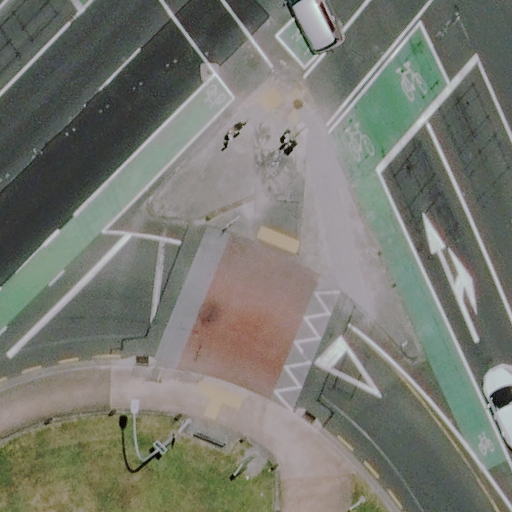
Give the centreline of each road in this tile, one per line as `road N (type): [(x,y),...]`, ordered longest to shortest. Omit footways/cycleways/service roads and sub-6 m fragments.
road 1 (secondary): [(463,511),(433,461),(324,348),(253,323),(77,283),(0,303)]
road 2 (secondary): [(204,0),(0,203)]
road 3 (secondary): [(511,213),(412,0)]
